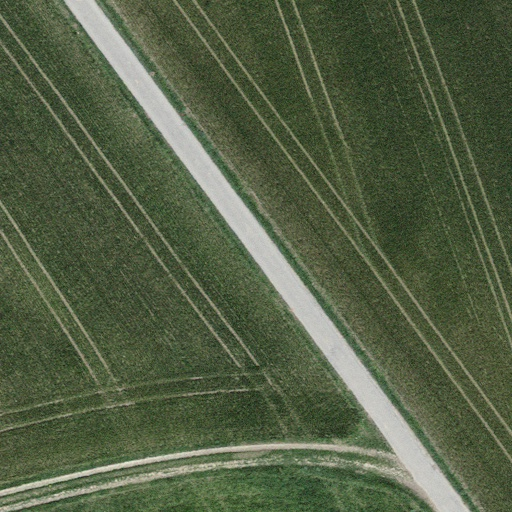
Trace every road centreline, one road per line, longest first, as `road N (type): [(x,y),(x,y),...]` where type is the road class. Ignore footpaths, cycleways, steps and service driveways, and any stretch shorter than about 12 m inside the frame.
road 1 (unclassified): [(451,511),(76,0)]
road 2 (track): [(429,480),(340,482),(135,511)]
